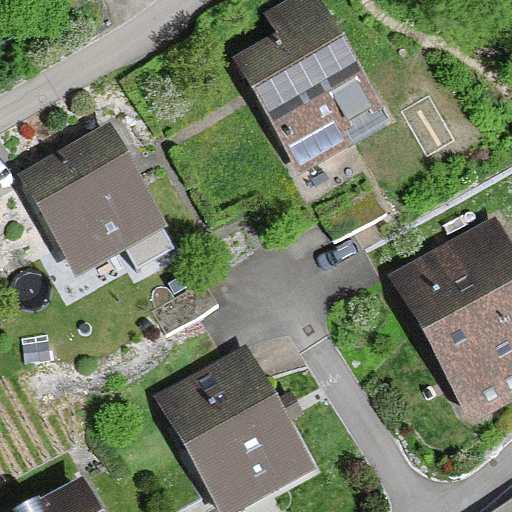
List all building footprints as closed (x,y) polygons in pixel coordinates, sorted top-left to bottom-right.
[(335,132),(371,112),(319,22),(236,70),(293,170),(340,142),(335,132)] [(118,250),(155,229),(105,138),(21,185),(65,265),(112,240),(118,250)] [(315,220),(330,246),(382,217),(367,191),(315,220)] [(511,271),(490,232),(392,286),(464,416),(474,419),(511,397),(511,271)] [(162,340),(214,310),(199,284),(147,313),(162,340)] [(303,471),(240,358),(156,404),(213,507),(259,481),(265,492),(303,471)] [(85,511),(76,494),(42,511),(36,511),(34,507),(24,511),(85,511)]
